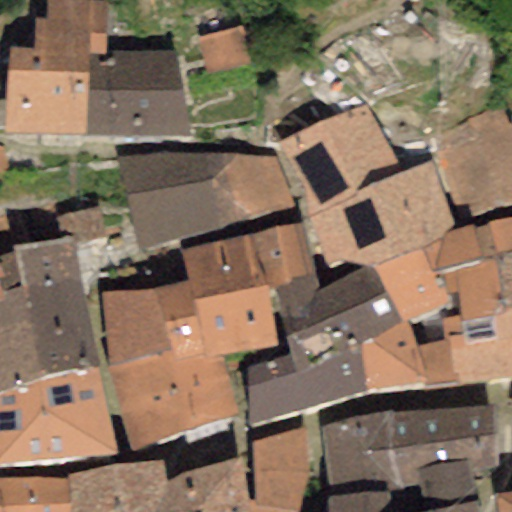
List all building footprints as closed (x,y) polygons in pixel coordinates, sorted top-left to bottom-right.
[(9,47),(3,131),(84,133),(88,54),(105,57),(103,2),(46,1),(46,22),(35,21),(32,50),(9,47)] [(239,26),(195,35),(205,73),(249,63),(239,26)] [(173,52),(105,57),(88,54),(84,133),(186,134),(173,52)] [(365,108),(279,145),(314,215),(307,220),(335,283),(371,264),(374,270),(421,252),(453,234),(431,164),(399,174),(365,108)] [(511,139),(503,112),(433,137),(454,208),(468,204),(475,229),(511,220),(511,139)] [(187,153),(113,160),(141,254),(176,242),(181,254),(302,223),(275,157),(187,153)] [(95,210),(52,221),(57,241),(69,238),(71,246),(103,238),(95,210)] [(441,343),(412,349),(423,380),(424,390),(511,378),(511,220),(475,229),(453,234),(421,252),(445,296),(457,295),(459,318),(439,322),(441,343)] [(302,223),(181,254),(187,283),(204,362),(223,358),(277,347),(263,290),(275,286),(316,275),(302,223)] [(15,254),(0,256),(0,271),(2,276),(0,276),(0,291),(2,297),(0,298),(0,391),(95,366),(71,246),(69,238),(57,241),(11,247),(15,254)] [(421,252),(374,270),(402,324),(450,306),(445,296),(421,252)] [(316,275),(275,286),(291,357),(245,369),(250,424),(367,392),(359,346),(402,324),(374,270),(371,264),(335,283),(315,293),(316,275)] [(189,426),(190,431),(238,417),(223,358),(204,362),(187,283),(155,288),(189,426)] [(155,288),(102,293),(105,372),(130,450),(190,431),(189,426),(155,288)] [(412,349),(402,324),(359,346),(367,392),(423,380),(412,349)] [(95,366),(0,391),(0,464),(116,450),(95,366)] [(488,407),(388,414),(398,490),(420,488),(472,481),(498,474),(488,407)] [(388,414),(323,430),(326,501),(398,490),(388,414)] [(304,428),(250,444),(257,501),(247,502),(245,511),(298,511),(306,477),(304,428)] [(181,474),(165,485),(166,511),(245,511),(247,502),(238,457),(181,474)] [(113,464),(65,478),(69,511),(166,511),(165,485),(160,461),(113,464)] [(0,480),(0,511),(69,511),(65,478),(0,480)] [(477,511),(472,481),(420,488),(424,511),(477,511)] [(424,511),(420,488),(398,490),(326,501),(326,511),(424,511)] [(511,511),(511,491),(494,494),(498,511),(511,511)]
